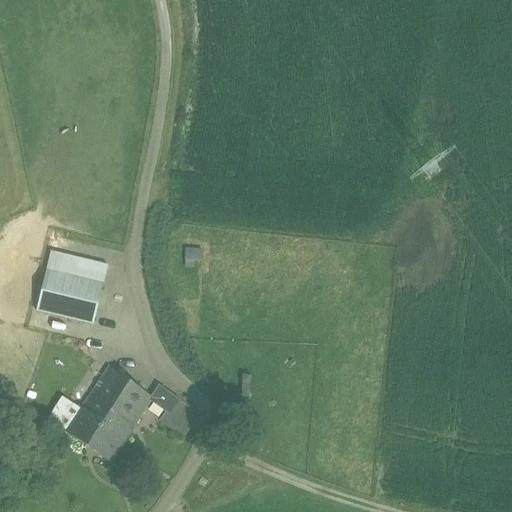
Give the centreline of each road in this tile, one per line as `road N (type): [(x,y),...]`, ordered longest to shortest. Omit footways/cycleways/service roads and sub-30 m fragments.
road 1 (track): [(160,0),(166,71),(130,249)]
road 2 (track): [(390,511),(201,443)]
